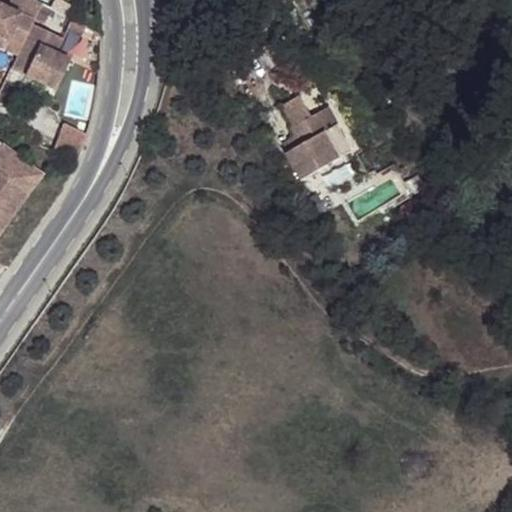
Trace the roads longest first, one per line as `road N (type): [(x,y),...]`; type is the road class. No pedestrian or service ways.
road 1 (tertiary): [(89,188),(112,172),(127,146),(149,48)]
road 2 (tertiary): [(89,188),(0,318)]
road 3 (tertiary): [(111,51),(89,188)]
